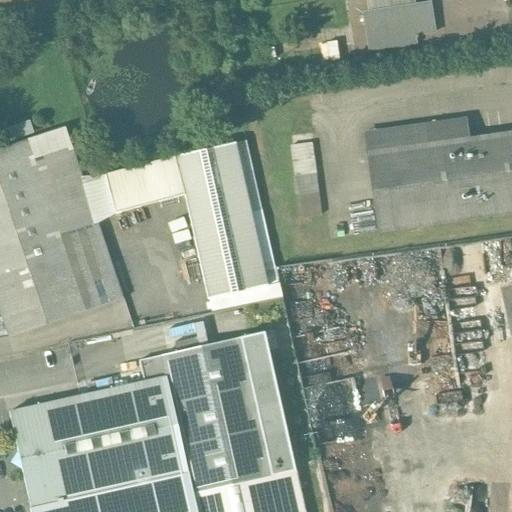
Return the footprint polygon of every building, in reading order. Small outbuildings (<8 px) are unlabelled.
[(430,4),(362,14),(369,51),(400,46),(398,38),(415,35),(415,36),(435,32),(430,4)] [(415,35),(398,38),(400,46),(416,43),(415,36),(415,35)] [(453,121),(413,127),(416,146),(367,153),(378,234),(511,214),(511,132),(467,139),(466,131),(453,121)] [(65,128),(0,149),(0,276),(66,255),(60,236),(97,223),(65,128)] [(235,144),(174,157),(184,195),(184,196),(208,300),(267,287),(235,144)] [(174,157),(105,176),(115,214),(184,196),(184,195),(174,157)] [(319,193),(299,196),(302,218),(322,215),(319,193)] [(97,223),(60,236),(66,255),(85,312),(123,299),(97,223)] [(66,255),(0,276),(0,312),(9,338),(85,312),(66,255)] [(241,339),(211,346),(207,326),(150,339),(135,342),(144,382),(145,382),(166,479),(188,474),(192,494),(231,486),(271,476),(241,339)] [(271,476),(295,471),(264,334),(241,339),(271,476)] [(309,423),(361,414),(355,378),(303,387),(309,423)] [(144,382),(9,412),(18,452),(11,463),(22,470),(31,509),(166,479),(145,382),(144,382)] [(196,511),(304,511),(295,471),(271,476),(192,494),(196,511)] [(166,479),(31,509),(31,511),(196,511),(192,494),(188,474),(166,479)]
